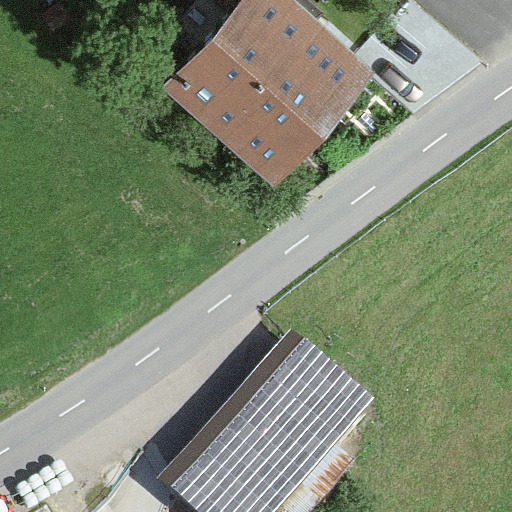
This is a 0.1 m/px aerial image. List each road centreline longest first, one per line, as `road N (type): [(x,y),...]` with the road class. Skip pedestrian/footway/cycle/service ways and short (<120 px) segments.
road 1 (tertiary): [(511,86),(158,349),(0,453)]
road 2 (unknown): [(158,349),(135,511)]
